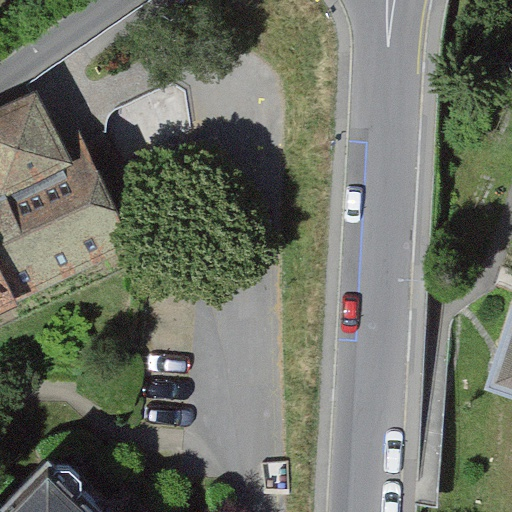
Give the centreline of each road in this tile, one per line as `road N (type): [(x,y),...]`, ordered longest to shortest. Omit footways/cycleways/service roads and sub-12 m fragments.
road 1 (residential): [(400,0),(371,511)]
road 2 (residential): [(0,89),(130,0)]
